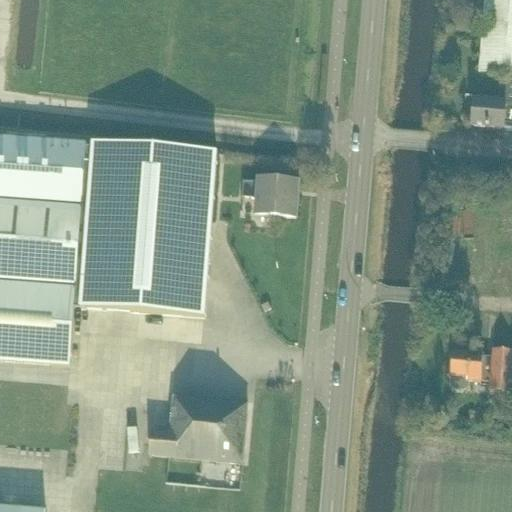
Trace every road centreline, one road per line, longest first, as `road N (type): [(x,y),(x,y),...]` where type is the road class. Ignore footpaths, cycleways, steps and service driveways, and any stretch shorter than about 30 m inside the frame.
road 1 (track): [(0,99),(336,140),(511,152)]
road 2 (tertiary): [(334,511),(377,0)]
